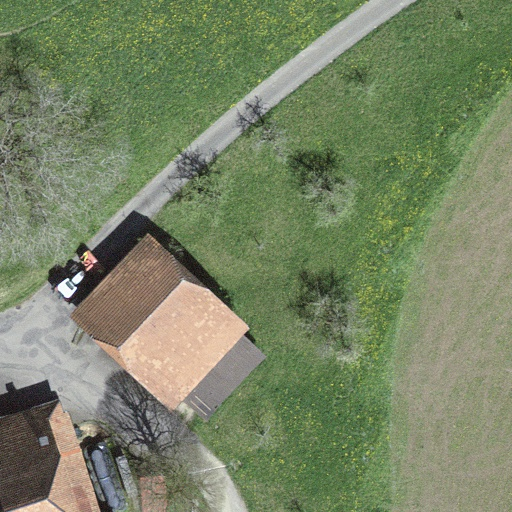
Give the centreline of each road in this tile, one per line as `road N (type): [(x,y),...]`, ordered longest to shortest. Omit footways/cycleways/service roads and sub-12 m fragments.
road 1 (unclassified): [(0,338),(29,331),(176,175),(391,0)]
road 2 (track): [(29,331),(183,449),(220,511)]
